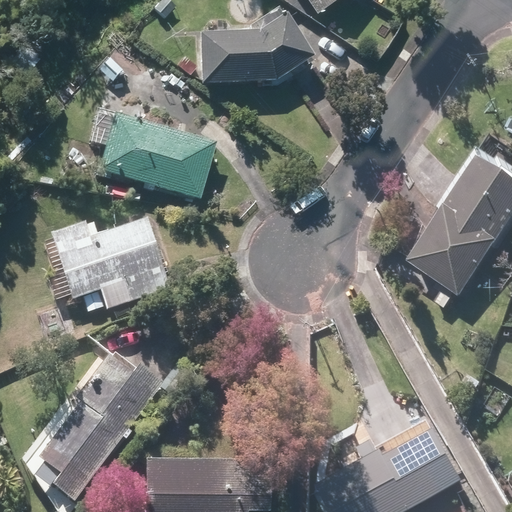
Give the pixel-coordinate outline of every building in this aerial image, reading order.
[(306,0),(316,15),(338,0),(306,0)] [(314,56),(288,13),(258,31),(201,34),(203,86),(275,80),(299,66),(314,56)] [(216,144),(114,114),(98,170),(199,200),(216,144)] [(511,173),(484,154),(409,263),(461,298),(511,223),(511,173)] [(171,290),(147,219),(96,236),(92,223),(53,236),(73,298),(100,290),(107,310),(171,290)] [(29,466),(74,499),(161,384),(117,351),(29,466)] [(436,425),(321,487),(334,511),(409,511),(466,481),(436,425)] [(272,463),(146,463),(145,511),(247,511),(271,511),(272,463)]
